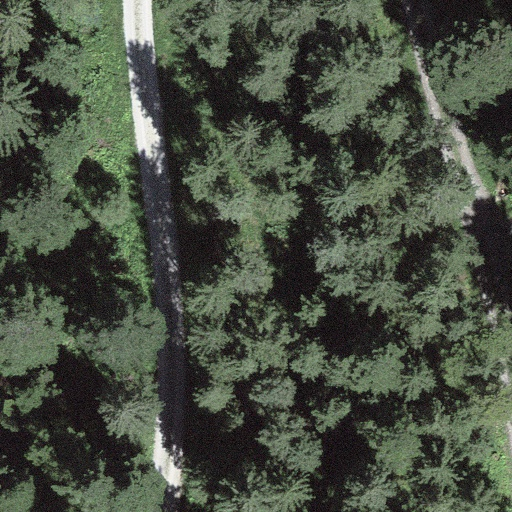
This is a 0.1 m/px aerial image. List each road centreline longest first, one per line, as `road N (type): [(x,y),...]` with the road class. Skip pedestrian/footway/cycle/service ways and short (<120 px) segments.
road 1 (track): [(158,511),(165,394),(136,0)]
road 2 (track): [(511,385),(418,0)]
